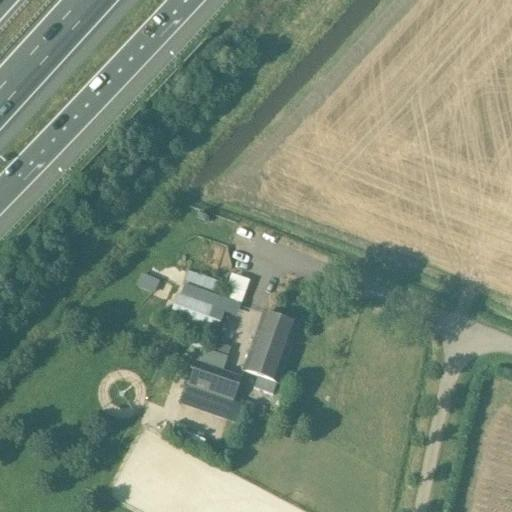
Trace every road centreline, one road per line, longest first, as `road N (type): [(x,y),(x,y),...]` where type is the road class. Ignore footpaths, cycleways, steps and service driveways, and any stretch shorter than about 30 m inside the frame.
road 1 (motorway): [(0,194),(182,0)]
road 2 (unclassified): [(456,327),(253,246)]
road 3 (unclassified): [(418,511),(456,327)]
road 4 (motorway): [(0,103),(94,0)]
